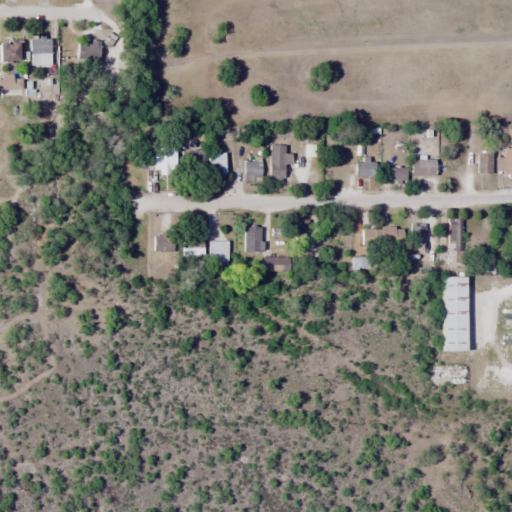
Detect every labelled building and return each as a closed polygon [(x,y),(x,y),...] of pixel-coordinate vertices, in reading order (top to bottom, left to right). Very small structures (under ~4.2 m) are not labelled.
[(99,44),(76,41),(74,59),(97,61),(99,44)] [(0,62),(16,62),(16,44),(0,44),(0,62)] [(20,75),(0,74),(0,89),(20,89),(20,75)] [(267,145),(267,183),(283,183),(283,155),(283,145),(267,145)] [(511,174),(511,148),(501,148),(501,175),(511,174)] [(201,150),(188,150),(188,168),(201,168),(201,150)] [(224,177),(224,153),(207,153),(207,177),(224,177)] [(373,176),(373,159),(353,159),(353,176),(373,176)] [(408,176),(434,176),(434,159),(408,159),(408,176)] [(403,181),(404,168),(388,168),(388,181),(403,181)] [(447,264),(461,264),(461,219),(447,219),(447,264)] [(312,220),(294,220),(294,243),(312,243),(312,220)] [(423,224),(408,224),(408,244),(423,244),(423,224)] [(242,252),(261,252),(261,227),(242,227),(242,252)] [(396,247),(396,227),(360,227),(360,247),(396,247)] [(151,252),(171,252),(171,235),(151,235),(151,252)] [(227,241),(207,241),(207,270),(227,270),(227,241)] [(289,257),(261,257),(261,271),(289,271),(289,257)] [(439,351),(463,351),(463,277),(439,277),(439,351)]
